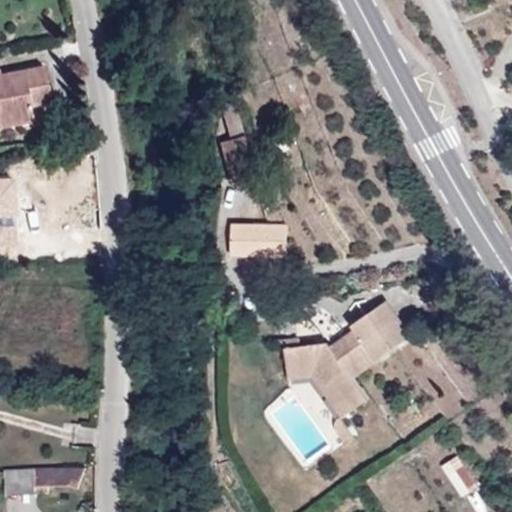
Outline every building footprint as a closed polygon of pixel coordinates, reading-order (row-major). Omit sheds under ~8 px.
[(4,81),(2,70),(0,62),(0,126),(33,121),(29,101),(50,96),(44,61),(21,65),(25,77),(4,81)] [(21,65),(2,70),(4,81),(25,77),(21,65)] [(217,181),(239,174),(229,135),(206,141),(217,181)] [(13,169),(0,170),(0,178),(14,178),(13,169)] [(270,256),(270,226),(219,225),(218,255),(270,256)] [(386,300),(347,332),(335,343),(288,347),(290,379),(313,379),(343,418),(369,398),(355,380),(374,363),(413,330),(386,300)] [(474,488),(452,458),(435,471),(456,501),(474,488)] [(35,470),(4,472),(4,499),(35,499),(35,487),(35,470)]
